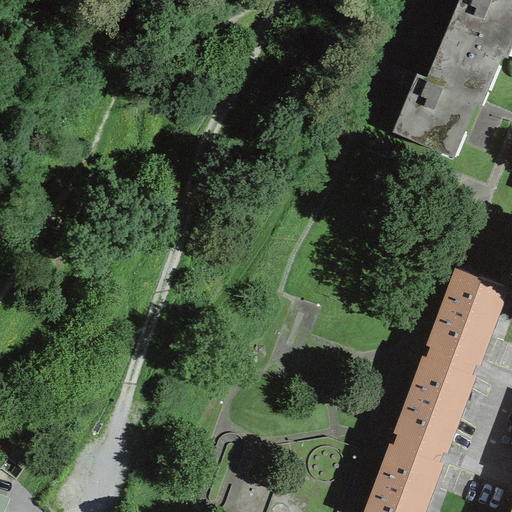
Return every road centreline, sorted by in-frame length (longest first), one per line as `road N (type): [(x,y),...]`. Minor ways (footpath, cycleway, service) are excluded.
road 1 (track): [(101,511),(194,155),(269,0)]
road 2 (unknown): [(511,503),(473,482),(497,409),(511,403)]
